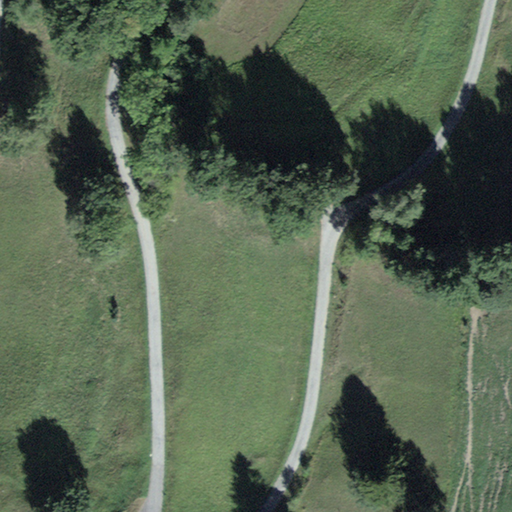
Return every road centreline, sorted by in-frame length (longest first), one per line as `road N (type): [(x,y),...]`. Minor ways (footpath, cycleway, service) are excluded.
road 1 (track): [(489,0),(463,89),(404,159),(347,194),(331,234),(301,452),(260,511)]
road 2 (track): [(153,511),(153,280),(114,119),(114,83),(122,57),(177,0)]
